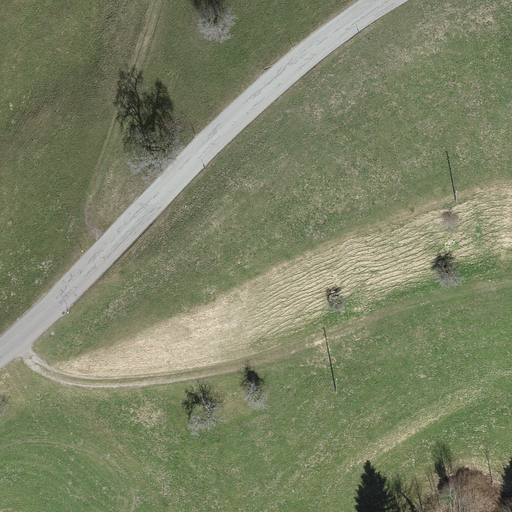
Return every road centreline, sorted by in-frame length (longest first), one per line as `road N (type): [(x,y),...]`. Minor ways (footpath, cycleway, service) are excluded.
road 1 (tertiary): [(0,354),(306,55),(386,0)]
road 2 (track): [(19,339),(39,370),(158,381),(429,307),(511,293)]
road 3 (track): [(110,249),(93,226),(96,191),(157,0)]
